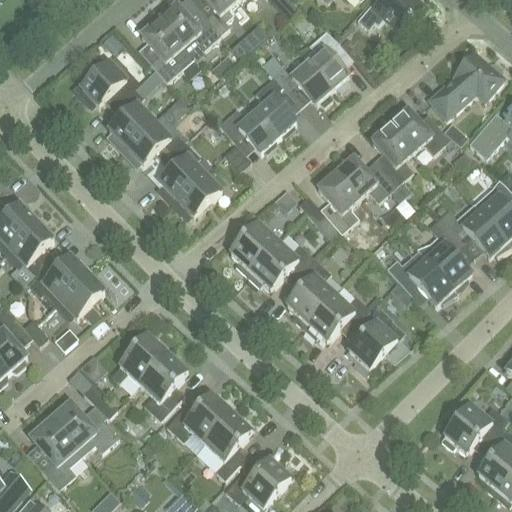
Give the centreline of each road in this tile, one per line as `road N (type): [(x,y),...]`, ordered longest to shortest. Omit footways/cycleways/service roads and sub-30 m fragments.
road 1 (residential): [(168,283),(475,13)]
road 2 (unclassified): [(361,461),(168,283)]
road 3 (unclassified): [(168,283),(7,111)]
road 4 (residential): [(361,461),(511,305)]
road 5 (residential): [(18,415),(168,283)]
road 6 (residential): [(7,111),(136,0)]
